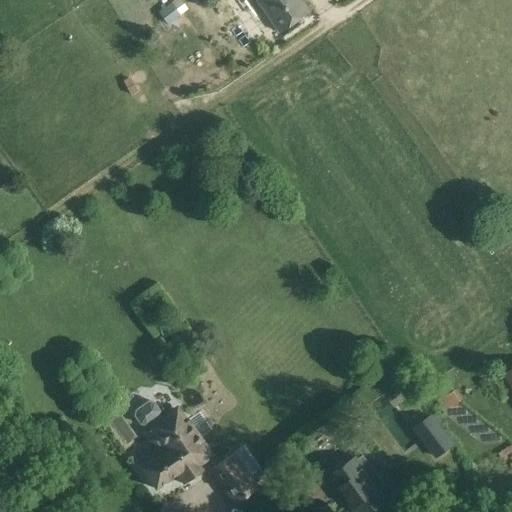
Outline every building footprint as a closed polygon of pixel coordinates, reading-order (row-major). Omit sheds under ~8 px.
[(167,24),(187,9),(179,0),(176,0),(159,13),(167,24)] [(256,0),(279,33),(309,12),(301,0),(256,0)] [(511,366),(501,373),(511,391),(511,366)] [(462,399),(455,389),(435,402),(442,412),(462,399)] [(136,408),(133,417),(139,427),(145,428),(141,431),(159,456),(140,469),(155,491),(177,479),(181,486),(204,471),(200,466),(206,462),(211,469),(218,464),(213,457),(215,456),(189,418),(186,420),(177,407),(160,418),(158,416),(160,409),(155,402),(148,400),(136,408)] [(414,429),(435,458),(454,444),(432,415),(414,429)] [(233,454),(209,470),(233,506),(256,490),(233,454)] [(353,511),(368,511),(386,499),(354,457),(327,477),(353,511)]
